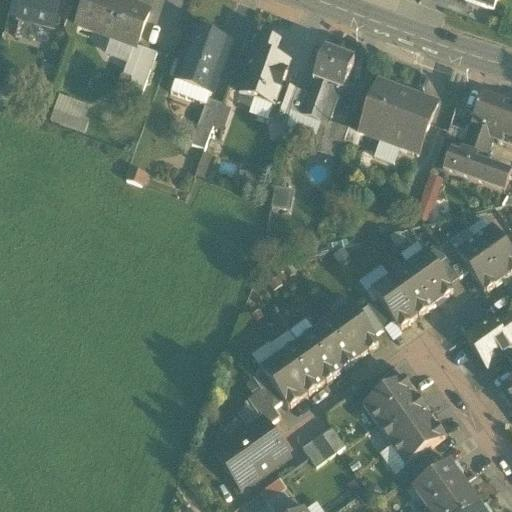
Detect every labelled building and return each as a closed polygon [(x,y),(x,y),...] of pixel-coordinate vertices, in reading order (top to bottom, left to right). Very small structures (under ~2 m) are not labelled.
[(19,22),(51,31),(58,1),(62,2),(61,0),(24,0),(24,1),(19,22)] [(87,0),(77,29),(136,51),(149,15),(107,0),(87,0)] [(459,0),(466,2),(481,8),(493,12),(497,0),(459,0)] [(481,8),(466,2),(464,6),(479,11),(481,8)] [(175,84),(210,96),(229,45),(194,32),(175,84)] [(273,109),(274,109),(282,87),(290,66),(274,61),(279,47),(259,40),(238,96),(254,102),(262,98),(275,103),(273,108),(273,109)] [(127,95),(141,100),(157,57),(142,52),(132,79),(132,80),(127,95)] [(313,84),(314,84),(334,91),(343,95),(354,63),(325,53),(313,84)] [(325,114),(334,91),(314,84),(305,107),(325,114)] [(378,145),(403,154),(413,127),(422,102),(378,86),(360,136),(379,143),(378,145)] [(269,121),(287,127),(291,109),(297,93),(282,87),(274,109),(273,109),(269,121)] [(56,125),(86,133),(90,120),(83,118),(87,105),(63,98),(56,125)] [(262,98),(254,102),(273,108),(275,103),(262,98)] [(511,108),(483,98),(472,127),(501,137),(507,139),(511,140),(511,108)] [(198,133),(211,137),(222,107),(209,102),(198,133)] [(437,107),(422,102),(413,127),(428,132),(437,107)] [(301,118),(321,125),(325,114),(305,107),(301,118)] [(313,152),(340,160),(342,152),(348,133),(321,125),(313,152)] [(403,154),(418,160),(428,132),(413,127),(403,154)] [(464,148),(463,151),(469,153),(468,156),(485,162),(492,141),(499,144),(501,137),(472,127),(464,148)] [(192,150),(204,155),(209,143),(211,137),(198,133),(192,150)] [(431,172),(444,176),(452,156),(438,151),(431,172)] [(453,156),(460,159),(462,153),(455,151),(453,156)] [(463,151),(462,153),(460,159),(484,167),(485,162),(468,156),(469,153),(463,151)] [(453,156),(452,156),(444,176),(504,197),(511,177),(484,167),(460,159),(453,156)] [(131,181),(143,185),(148,173),(136,169),(131,181)] [(435,203),(437,220),(449,219),(447,203),(440,204),(437,181),(423,183),(426,204),(435,203)] [(293,214),(297,193),(276,189),(272,209),(293,214)] [(511,257),(493,231),(475,244),(502,283),(510,278),(511,279),(511,278),(511,257)] [(467,233),(449,246),(457,257),(475,244),(467,233)] [(495,289),(502,283),(475,244),(457,257),(456,257),(470,276),(484,296),(486,295),(487,296),(495,290),(495,289)] [(439,253),(460,283),(470,276),(456,257),(457,257),(449,246),(439,253)] [(426,256),(408,269),(435,308),(443,303),(444,304),(453,298),(452,296),(454,295),(450,290),(436,270),(426,256)] [(450,290),(460,283),(446,263),(436,270),(450,290)] [(408,269),(390,282),(417,321),(418,320),(419,321),(428,315),(427,314),(435,308),(408,269)] [(409,326),(417,321),(390,282),(371,295),(378,304),(394,327),(399,334),(400,333),(401,334),(410,328),(409,326)] [(378,304),(368,311),(384,334),(394,327),(378,304)] [(351,309),(333,322),(360,361),(368,355),(369,357),(378,350),(377,349),(379,348),(374,341),(358,318),(351,309)] [(374,341),(384,334),(368,311),(358,318),(374,341)] [(460,331),(467,341),(490,325),(483,315),(460,331)] [(333,322),(315,334),(343,374),(344,373),(344,374),(353,368),(353,366),(360,361),(333,322)] [(466,342),(487,371),(504,359),(511,353),(511,324),(499,334),(498,333),(497,334),(491,325),(490,325),(467,341),(466,342)] [(315,334),(297,347),(325,386),(326,385),(327,387),(335,380),(335,379),(343,374),(315,334)] [(297,347),(279,360),(307,399),(308,398),(309,399),(318,393),(317,392),(325,386),(297,347)] [(299,404),(307,399),(279,360),(260,373),(263,376),(284,406),(288,412),(290,411),(290,412),(300,406),(299,404)] [(373,389),(379,399),(402,382),(395,373),(373,389)] [(253,383),(262,396),(274,413),(284,406),(263,376),(253,383)] [(363,410),(377,430),(416,403),(410,394),(411,393),(405,384),(404,384),(402,382),(379,399),(363,410)] [(511,386),(502,393),(511,407),(511,386)] [(280,422),(274,413),(262,396),(249,405),(262,425),(267,431),(280,422)] [(418,404),(416,403),(377,430),(391,450),(431,423),(424,413),(425,412),(419,403),(418,404)] [(437,432),(431,423),(391,450),(406,470),(428,454),(445,443),(443,441),(445,440),(438,431),(437,432)] [(220,455),(247,492),(289,462),(267,431),(262,425),(220,455)] [(331,432),(322,439),(335,459),(345,452),(331,432)] [(326,466),(335,459),(322,439),(312,446),(326,466)] [(316,472),(326,466),(312,446),(302,453),(316,472)] [(406,471),(412,480),(416,478),(435,464),(428,454),(406,470),(406,471)] [(416,478),(422,488),(442,474),(435,464),(416,478)] [(414,494),(427,511),(430,511),(464,489),(460,482),(463,480),(461,476),(460,476),(457,471),(454,473),(450,468),(442,474),(422,488),(414,494)] [(260,498),(267,507),(287,494),(280,484),(260,498)] [(430,511),(473,511),(478,508),(464,489),(430,511)] [(267,507),(270,511),(281,511),(294,503),(287,494),(267,507)] [(299,511),(294,503),(281,511),(299,511)]
